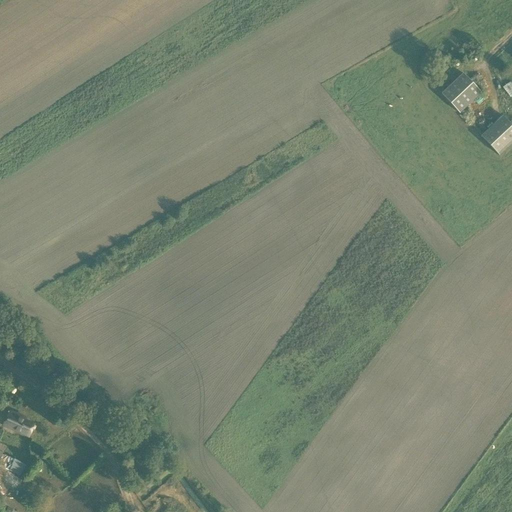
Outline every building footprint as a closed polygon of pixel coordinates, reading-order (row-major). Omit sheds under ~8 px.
[(481,93),(463,74),(441,94),(459,114),(481,93)] [(511,86),(509,83),(503,88),(510,98),(511,96),(511,86)] [(511,143),(511,126),(503,116),(481,137),(499,156),(511,143)] [(8,413),(2,426),(28,437),(34,425),(26,421),(27,419),(9,411),(8,412),(7,413),(8,413)] [(0,467),(9,471),(13,460),(2,455),(5,446),(0,444),(0,467)]
